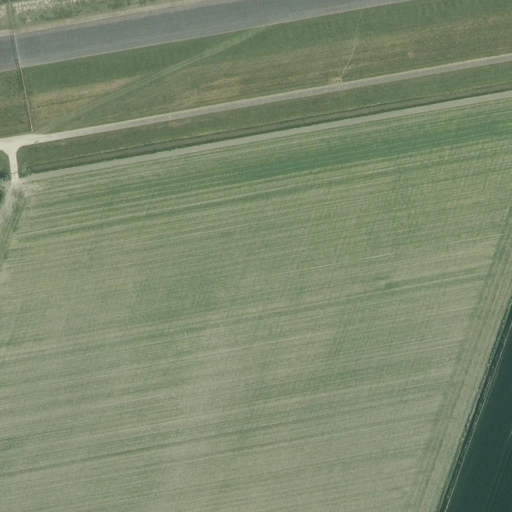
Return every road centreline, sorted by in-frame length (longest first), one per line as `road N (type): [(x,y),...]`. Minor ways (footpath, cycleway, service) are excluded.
road 1 (track): [(0,66),(384,0)]
road 2 (track): [(16,143),(267,20)]
